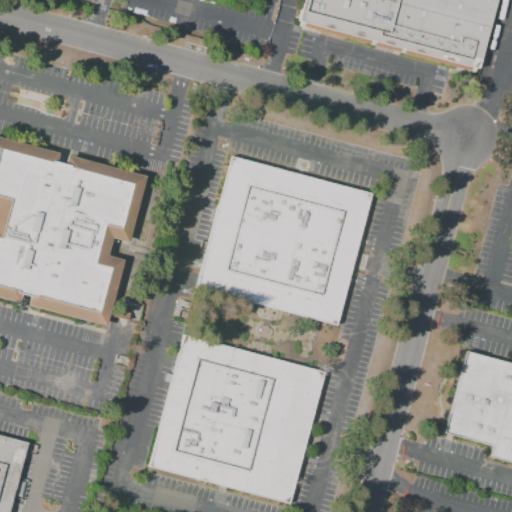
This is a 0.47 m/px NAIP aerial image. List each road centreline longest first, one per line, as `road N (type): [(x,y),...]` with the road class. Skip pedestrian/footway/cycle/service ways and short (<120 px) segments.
road 1 (residential): [(0,15),(464,137)]
road 2 (residential): [(365,511),(464,137)]
